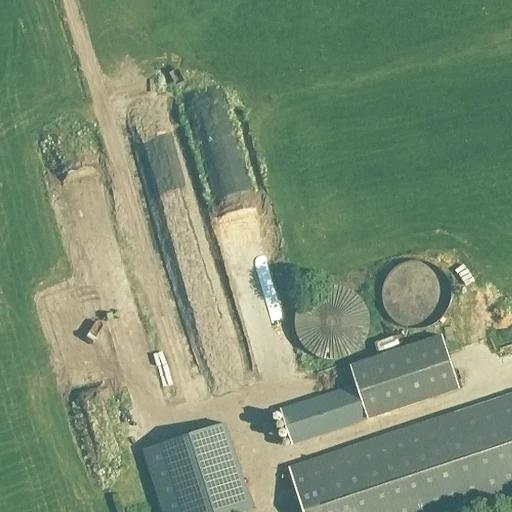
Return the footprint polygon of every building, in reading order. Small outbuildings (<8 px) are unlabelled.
[(102,216),(96,171),(73,175),(80,219),(102,216)] [(368,323),(368,319),(368,315),(367,312),(365,308),(364,305),(362,302),(360,299),(357,296),(355,294),(352,292),(348,290),(345,288),(342,287),(338,286),(334,285),(331,285),(327,285),(323,286),(320,287),(316,288),(313,290),(310,292),(307,294),(304,296),(302,299),(300,302),(298,305),(296,308),(295,312),(294,315),(293,319),(293,323),(293,326),(294,330),(295,334),(296,337),(298,340),(300,344),(302,346),(304,349),(307,352),(310,354),(313,356),(316,357),(320,359),(323,359),(327,360),(331,360),(334,360),(338,360),(342,359),(345,357),(348,356),(352,354),(355,352),(357,349),(360,347),(362,344),(364,340),(365,337),(367,334),(368,330),(368,326),(368,323)] [(202,297),(189,300),(199,345),(212,342),(202,297)] [(355,385),(279,411),(291,445),(454,390),(437,339),(349,367),(355,385)] [(302,511),(449,511),(511,491),(511,393),(288,468),(302,511)] [(142,450),(161,511),(244,511),(252,510),(224,424),(142,450)]
